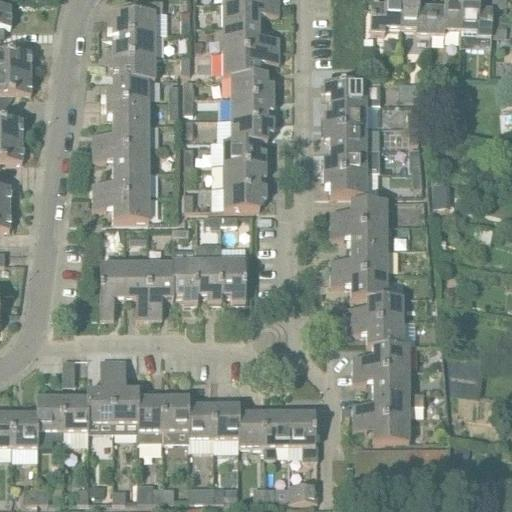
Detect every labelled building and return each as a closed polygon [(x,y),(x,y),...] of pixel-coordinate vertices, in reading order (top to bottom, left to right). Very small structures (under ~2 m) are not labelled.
[(220,0),(221,9),(277,9),(277,0),(220,0)] [(383,35),(399,36),(399,0),(382,0),(382,11),(369,11),(368,40),(383,40),(383,35)] [(414,41),(429,42),(430,13),(417,13),(417,0),(399,0),(399,36),(414,36),(414,41)] [(443,38),(459,38),(459,0),(442,0),(442,14),(430,13),(429,42),(443,43),(443,38)] [(489,26),(490,22),(490,15),(477,15),(477,0),(459,0),(459,38),(474,39),(474,44),(489,44),(489,43),(504,43),(505,27),(489,26)] [(490,22),(504,23),(504,0),(490,0),(490,15),(490,22)] [(116,41),(153,41),(153,19),(160,19),(160,9),(140,9),(140,19),(116,19),(116,29),(110,29),(110,43),(116,43),(116,41)] [(221,33),(257,32),(257,22),(277,22),(277,9),(221,9),(221,33)] [(0,34),(8,34),(8,12),(0,12),(0,34)] [(180,41),(189,41),(188,17),(179,17),(180,41)] [(221,58),(277,57),(277,44),(257,44),(257,32),(221,33),(221,58)] [(110,64),(153,63),(153,41),(116,41),(116,43),(116,51),(110,51),(110,64)] [(228,82),(257,80),(257,70),(277,70),(277,57),(221,58),(221,82),(228,82)] [(28,59),(0,58),(0,80),(28,80),(28,59)] [(180,80),(189,80),(189,62),(180,62),(180,80)] [(147,85),(147,87),(154,87),(153,63),(110,64),(110,78),(116,78),(116,85),(147,85)] [(0,101),(29,102),(28,80),(0,80),(0,101)] [(228,105),(271,104),(271,90),(265,90),(265,80),(257,80),(228,82),(228,105)] [(104,109),(147,109),(147,87),(147,85),(116,85),(110,85),(110,95),(104,95),(104,109)] [(183,104),(191,104),(191,87),(183,87),(183,104)] [(328,112),(365,112),(365,88),(322,88),(322,102),(328,102),(328,112)] [(410,107),(419,106),(418,89),(408,89),(410,107)] [(168,108),(177,108),(177,92),(168,92),(168,108)] [(183,120),(191,120),(191,104),(183,104),(183,120)] [(266,127),(265,125),(265,117),(271,117),(271,104),(228,105),(228,127),(266,127)] [(168,125),(177,125),(177,108),(168,108),(168,125)] [(110,131),(147,131),(147,109),(104,109),(104,122),(110,122),(110,131)] [(322,134),(365,134),(365,112),(328,112),(328,120),(322,120),(322,134)] [(406,134),(415,133),(414,117),(405,117),(406,134)] [(228,148),(257,149),(265,149),(265,139),(271,139),(271,125),(265,125),(266,127),(228,127),(228,148)] [(0,147),(20,147),(20,126),(0,126),(0,147)] [(183,143),(192,143),(192,127),(183,127),(183,143)] [(90,155),(147,155),(147,131),(110,131),(110,140),(90,140),(90,155)] [(408,150),(417,150),(415,133),(406,134),(408,150)] [(328,157),(365,157),(365,134),(322,134),(322,147),(328,147),(328,157)] [(0,169),(20,169),(20,147),(0,147),(0,169)] [(221,171),(263,171),(263,157),(257,157),(257,149),(228,148),(221,148),(221,171)] [(110,179),(147,179),(147,155),(90,155),(90,167),(110,167),(110,179)] [(183,171),(192,171),(192,155),(183,155),(183,171)] [(322,179),(365,179),(365,157),(328,157),(328,165),(322,165),(322,179)] [(410,179),(419,178),(417,161),(408,162),(410,179)] [(183,188),(192,188),(192,171),(183,171),(183,188)] [(258,194),(257,193),(257,184),(263,184),(263,171),(221,171),(221,194),(258,194)] [(411,195),(420,194),(419,178),(410,179),(411,195)] [(90,204),(148,203),(147,179),(110,179),(111,188),(90,189),(90,204)] [(328,201),(365,201),(365,179),(322,179),(321,192),(328,192),(328,201)] [(221,194),(221,216),(257,216),(257,207),(264,207),(264,193),(257,193),(258,194),(221,194)] [(111,226),(148,226),(148,203),(90,204),(90,215),(111,215),(111,226)] [(164,222),(163,203),(151,204),(151,222),(164,222)] [(329,232),(385,232),(385,207),(349,207),(349,219),(329,219),(329,232)] [(202,232),(218,231),(218,222),(202,222),(202,232)] [(218,231),(235,231),(235,222),(218,222),(218,231)] [(349,256),(385,256),(385,232),(329,232),(329,245),(349,245),(349,256)] [(170,244),(186,243),(186,235),(170,235),(170,244)] [(220,308),(220,302),(219,266),(220,266),(220,251),(196,251),(196,257),(195,302),(205,302),(205,309),(220,308)] [(329,281),(385,281),(385,279),(396,279),(396,257),(385,257),(385,256),(349,256),(349,267),(329,267),(329,281)] [(195,309),(195,302),(196,257),(171,258),(171,269),(170,269),(171,302),(181,302),(181,309),(195,309)] [(219,266),(220,302),(230,302),(230,308),(244,308),(244,266),(220,266),(219,266)] [(111,305),(122,305),(122,269),(98,270),(98,326),(111,326),(111,305)] [(133,325),(146,325),(145,269),(122,269),(122,305),(133,305),(133,325)] [(171,305),(171,302),(170,269),(145,269),(146,325),(159,325),(159,305),(171,305)] [(365,305),(385,303),(385,281),(329,281),(329,293),(349,293),(349,305),(365,305)] [(345,329),(401,328),(401,303),(385,303),(365,305),(365,315),(345,315),(345,329)] [(371,353),(401,351),(401,328),(345,329),(345,342),(365,342),(365,353),(371,353)] [(351,377),(408,376),(407,351),(401,351),(371,353),(371,364),(351,364),(351,377)] [(64,365),(63,390),(77,390),(78,365),(64,365)] [(86,441),(111,441),(111,367),(98,367),(98,397),(85,397),(85,405),(86,440),(86,441)] [(111,441),(136,441),(136,405),(136,396),(123,397),(123,367),(111,367),(111,441)] [(372,400),(408,400),(408,376),(351,377),(351,390),(372,390),(372,400)] [(351,425),(408,425),(408,412),(422,412),(422,400),(408,400),(372,400),(372,412),(351,412),(351,425)] [(187,447),(187,412),(187,404),(161,405),(161,451),(186,451),(186,447),(187,447)] [(36,440),(60,440),(60,405),(34,405),(34,421),(36,440)] [(60,440),(86,440),(85,405),(60,405),(60,440)] [(136,451),(161,451),(161,405),(136,405),(136,441),(136,451)] [(187,447),(212,447),(212,412),(187,412),(187,447)] [(238,454),(238,420),(238,412),(212,412),(212,447),(236,447),(236,454),(238,454)] [(0,455),(9,456),(9,421),(0,420),(0,455)] [(238,454),(262,454),(262,420),(238,420),(238,454)] [(276,454),(287,454),(287,420),(262,420),(262,454),(262,465),(276,465),(276,454)] [(314,467),(314,454),(314,420),(287,420),(287,454),(287,465),(301,465),(301,467),(314,467)] [(36,456),(36,440),(34,421),(9,421),(9,456),(36,456)] [(372,449),(408,449),(408,425),(351,425),(351,438),(372,438),(372,449)] [(354,481),(365,481),(365,455),(354,455),(354,481)] [(365,481),(377,481),(377,455),(365,455),(365,481)] [(377,481),(389,481),(389,455),(377,455),(377,481)] [(389,481),(401,481),(401,455),(389,455),(389,481)] [(401,481),(412,481),(412,455),(401,455),(401,481)] [(412,481),(424,481),(424,455),(412,455),(412,481)] [(424,481),(436,480),(436,455),(424,455),(424,481)] [(436,480),(449,480),(447,455),(436,455),(436,480)] [(90,510),(103,509),(103,491),(90,491),(90,510)] [(287,509),(315,509),(315,492),(287,492),(287,509)] [(151,509),(161,509),(161,494),(151,495),(151,509)] [(161,509),(172,509),(172,494),(161,494),(161,509)] [(186,509),(211,509),(211,494),(186,494),(186,509)] [(211,509),(222,509),(222,494),(211,494),(211,509)] [(252,509),(262,509),(262,494),(252,494),(252,509)] [(262,509),(273,509),(273,494),(262,494),(262,509)] [(35,510),(35,495),(25,495),(25,510),(35,510)] [(35,510),(46,510),(46,495),(35,495),(35,510)] [(75,509),(86,509),(86,495),(75,495),(75,509)] [(115,508),(124,508),(124,495),(115,495),(115,508)]
